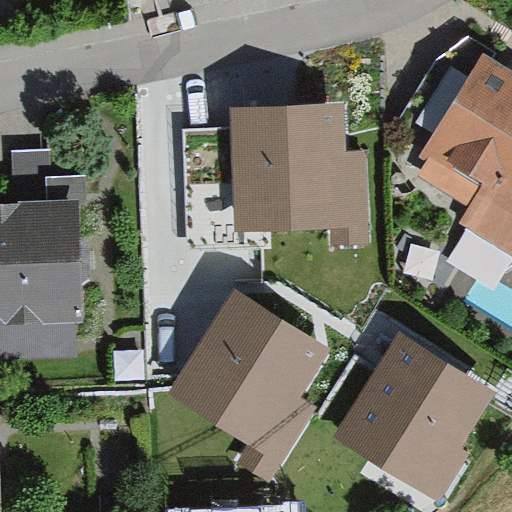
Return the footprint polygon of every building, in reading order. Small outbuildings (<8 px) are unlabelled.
[(511,58),(485,42),(419,150),(428,155),(419,169),(470,200),(459,217),(511,249),(511,58)] [(245,123),(183,124),(186,249),(274,247),(273,209),(337,207),(334,110),(245,112),(245,123)] [(0,353),(79,351),(78,310),(87,310),(82,186),(0,188),(0,353)] [(337,354),(235,291),(170,395),(249,443),(238,462),(273,484),(321,407),(308,400),(337,354)] [(494,392),(402,334),(337,439),(442,504),(473,454),(460,446),(494,392)] [(103,491),(103,511),(132,511),(132,490),(103,491)]
